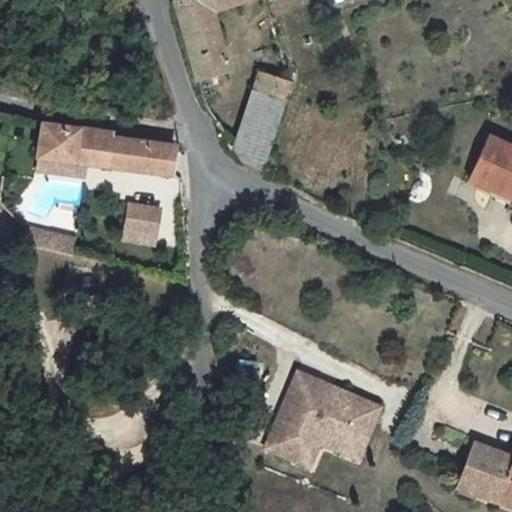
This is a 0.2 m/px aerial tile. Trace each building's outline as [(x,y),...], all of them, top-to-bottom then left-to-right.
[(179,0),(202,90),(212,87),(209,72),(229,66),(215,8),(236,0),(179,0)] [(260,71),(253,90),(284,102),(292,81),(260,71)] [(253,90),(232,149),(259,172),(284,102),(253,90)] [(44,156),(169,172),(173,145),(113,138),(114,133),(48,124),(44,156)] [(469,182),(493,193),(496,187),(511,194),(511,143),(490,134),(469,182)] [(511,194),(496,187),(493,193),(491,197),(511,206),(511,194)] [(162,212),(132,205),(124,239),(154,246),(162,212)] [(27,225),(22,240),(71,256),(75,241),(27,225)] [(320,380),(300,372),(269,447),(298,458),(312,426),(364,447),(381,405),(336,387),(332,396),(316,390),(320,380)] [(320,380),(316,390),(332,396),(336,387),(320,380)] [(312,426),(298,458),(312,464),(322,441),(360,457),(364,447),(312,426)] [(511,456),(477,443),(461,485),(477,491),(476,494),(501,503),(505,492),(511,495),(511,456)] [(511,495),(505,492),(501,503),(511,507),(511,495)]
